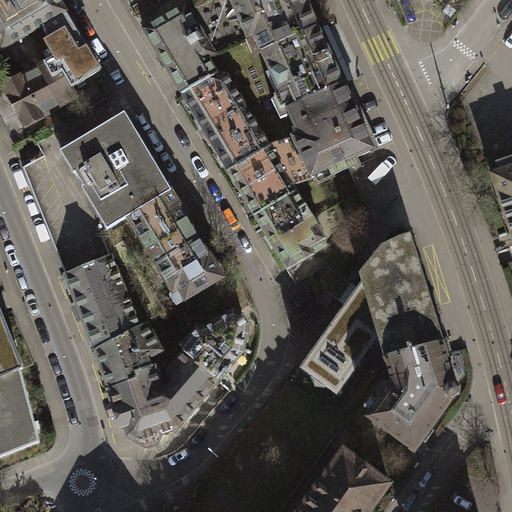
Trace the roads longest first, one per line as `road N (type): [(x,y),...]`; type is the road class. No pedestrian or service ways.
road 1 (residential): [(82,0),(261,288),(270,346),(266,374),(181,472),(79,481)]
road 2 (tertiary): [(511,409),(477,283),(405,101)]
road 3 (residential): [(79,481),(87,410),(0,186)]
road 4 (residential): [(511,413),(473,431),(413,511)]
road 5 (residential): [(405,101),(426,90),(502,0)]
